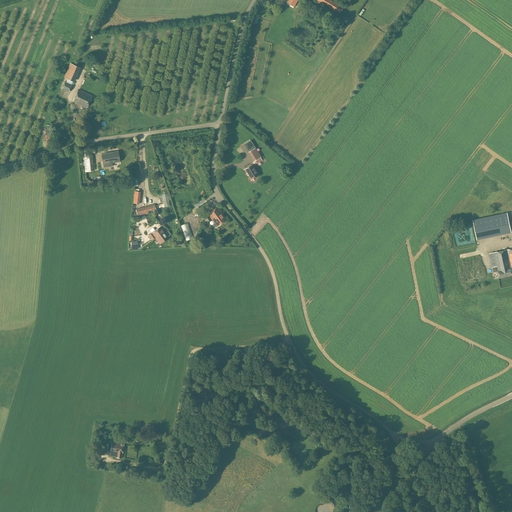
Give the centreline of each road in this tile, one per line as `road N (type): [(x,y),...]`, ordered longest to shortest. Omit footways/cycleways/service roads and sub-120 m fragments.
road 1 (unclassified): [(393,436),(299,360),(266,255),(213,181),(220,123)]
road 2 (unclassified): [(0,162),(220,123)]
road 3 (unclassified): [(220,123),(255,0)]
